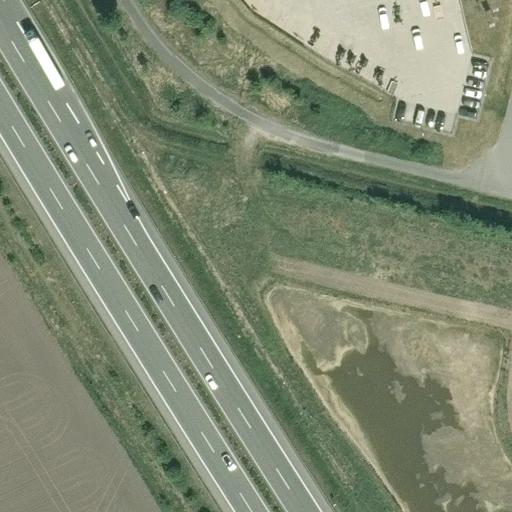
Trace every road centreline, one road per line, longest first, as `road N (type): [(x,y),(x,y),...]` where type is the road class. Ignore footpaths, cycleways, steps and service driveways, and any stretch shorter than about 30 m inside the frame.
road 1 (motorway): [(307,511),(0,18)]
road 2 (motorway): [(0,102),(254,511)]
road 3 (unclassified): [(505,193),(299,143),(237,115),(191,81),(125,0)]
